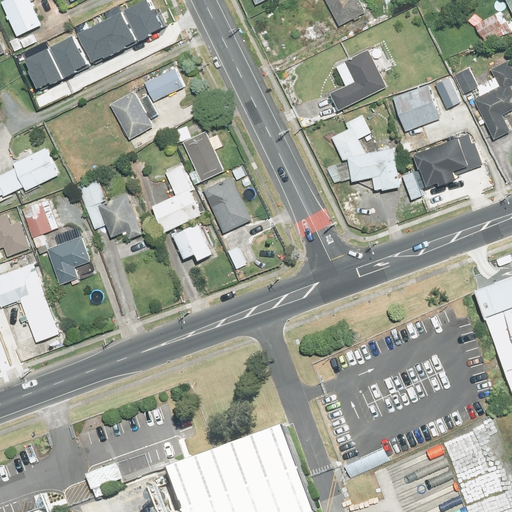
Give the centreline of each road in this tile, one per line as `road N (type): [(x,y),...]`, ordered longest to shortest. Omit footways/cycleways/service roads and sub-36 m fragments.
road 1 (tertiary): [(201,0),(338,280)]
road 2 (secondary): [(338,280),(129,354)]
road 3 (secondary): [(511,213),(338,280)]
road 4 (secondary): [(0,404),(129,354)]
